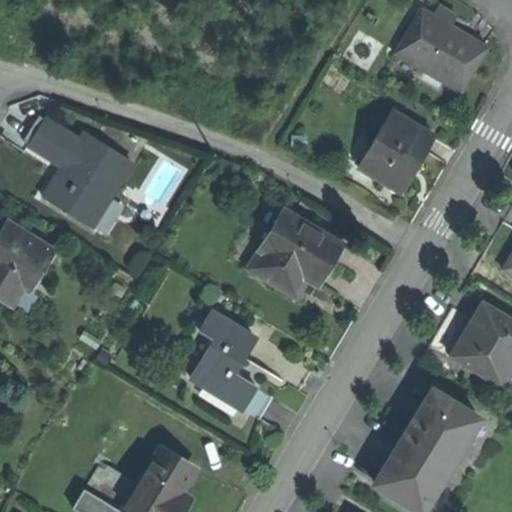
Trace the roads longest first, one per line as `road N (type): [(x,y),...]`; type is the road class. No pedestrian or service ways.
road 1 (residential): [(0,89),(15,80),(77,92),(231,149),(427,251)]
road 2 (residential): [(262,511),(427,251)]
road 3 (residential): [(427,251),(511,113)]
